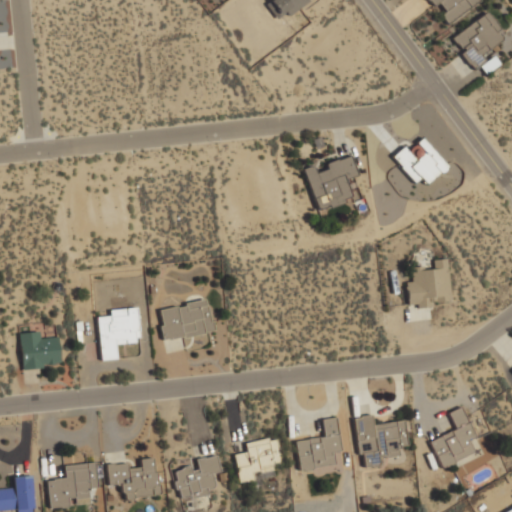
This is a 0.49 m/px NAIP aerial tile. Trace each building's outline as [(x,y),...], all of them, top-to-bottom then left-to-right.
[(262,0),(278,20),(304,0),(262,0)] [(478,0),(426,0),(431,6),(438,2),(444,11),(439,14),(445,23),(478,0)] [(472,69),(479,64),(485,72),(497,63),(486,47),(504,34),(487,10),(449,37),(472,69)] [(391,158),(413,184),(419,178),(425,184),(447,166),(420,134),(391,158)] [(302,167),(316,210),(353,198),(346,177),(357,174),(351,153),(325,162),(327,167),(316,171),(314,163),(302,167)] [(447,257),(432,258),(432,265),(411,267),(412,278),(405,278),(407,306),(450,303),(447,257)] [(162,340),(212,330),(206,297),(156,306),(162,340)] [(104,308),(105,314),(96,314),(100,359),(119,357),(118,341),(139,339),(136,305),(104,308)] [(21,368),(59,365),(57,336),(38,338),(38,329),(18,331),(21,368)] [(473,453),(468,440),(473,438),(460,405),(446,411),(453,429),(428,439),(439,467),(473,453)] [(352,416),(360,467),(379,464),(377,456),(399,453),(398,446),(407,444),(403,418),(372,423),(370,413),(352,416)] [(294,438),(298,469),(332,465),(331,451),(340,450),(336,416),(321,418),(323,435),(294,438)] [(232,453),(237,481),(253,478),(252,474),(273,470),(267,436),(243,441),(245,451),(232,453)] [(218,471),(215,453),(194,457),(195,464),(171,468),(176,498),(214,491),(210,472),(218,471)] [(158,494),(153,456),(137,457),(138,466),(126,467),(125,460),(105,463),(107,484),(118,483),(120,498),(158,494)] [(62,464),(64,476),(45,478),(48,506),(88,502),(87,490),(97,489),(94,461),(62,464)] [(0,510),(33,510),(31,474),(11,475),(11,486),(0,486),(0,510)]
